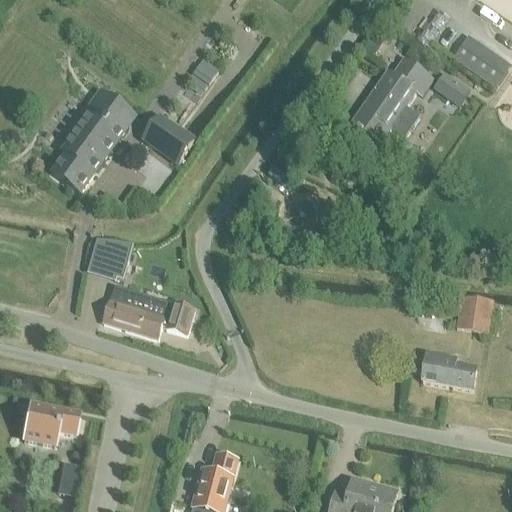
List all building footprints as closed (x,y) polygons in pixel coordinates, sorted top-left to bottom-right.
[(452,64),(495,94),(511,69),(469,40),(452,64)] [(387,76),(351,129),(380,149),(392,132),(403,140),(417,120),(405,112),(416,97),(421,100),(433,84),(404,64),(393,80),(387,76)] [(445,80),(433,95),(446,104),(452,96),(465,105),(470,97),(445,80)] [(52,178),(80,198),(128,132),(96,109),(62,156),(66,159),(52,178)] [(197,146),(160,119),(142,145),(179,171),(197,146)] [(99,247),(91,274),(125,285),(135,252),(99,247)] [(111,307),(110,307),(103,328),(157,345),(161,331),(166,332),(165,334),(186,341),(194,315),(173,309),(170,320),(165,318),(166,316),(113,299),(111,307)] [(456,333),(488,338),(493,307),(462,301),(456,333)] [(422,388),(472,397),(476,374),(456,370),(458,364),(427,359),(422,388)] [(78,420),(29,411),(22,446),(54,452),(56,438),(74,442),(78,420)] [(192,511),(193,511),(225,511),(238,465),(216,459),(212,477),(202,474),(192,511)] [(336,496),(331,511),(393,511),(397,498),(352,486),(348,499),(336,496)]
